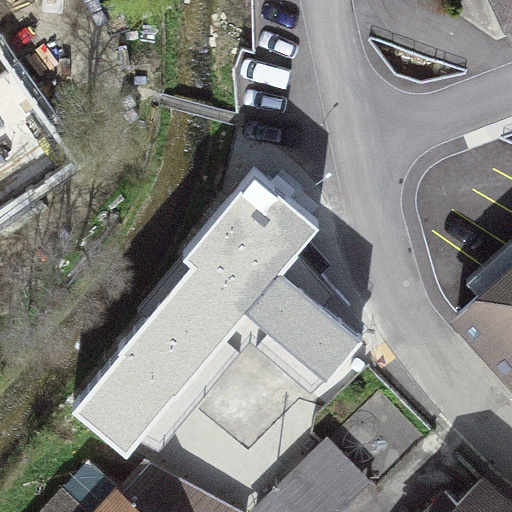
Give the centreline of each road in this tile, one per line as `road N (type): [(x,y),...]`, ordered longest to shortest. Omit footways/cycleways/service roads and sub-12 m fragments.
road 1 (residential): [(362,172),(404,323),(511,443)]
road 2 (residential): [(362,172),(316,0)]
road 3 (residential): [(362,172),(511,98)]
